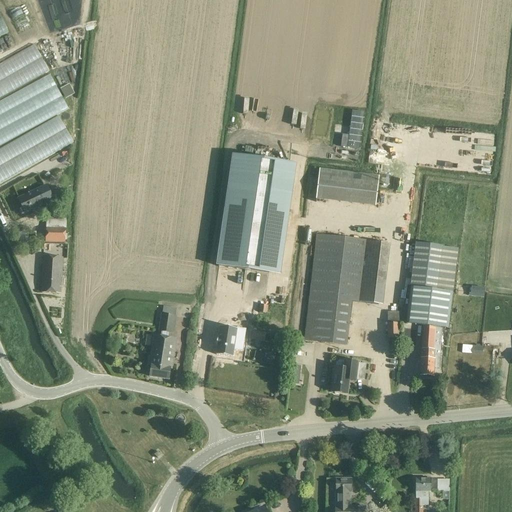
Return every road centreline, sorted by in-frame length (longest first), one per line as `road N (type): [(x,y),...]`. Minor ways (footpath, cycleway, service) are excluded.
road 1 (tertiary): [(226,446),(511,410)]
road 2 (unclassified): [(226,446),(194,401),(105,380),(35,393),(14,380),(0,353)]
